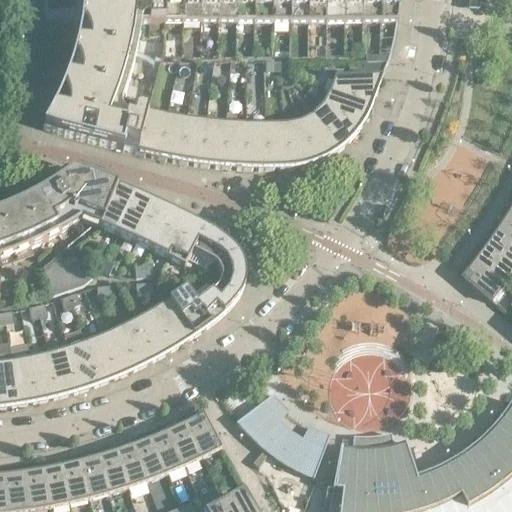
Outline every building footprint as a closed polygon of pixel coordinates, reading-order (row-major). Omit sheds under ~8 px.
[(379,89),(387,67),(389,62),(394,43),(400,0),(82,0),(82,4),(81,15),(81,23),(79,31),(78,40),(76,47),(75,55),(74,58),(71,68),(68,76),(65,84),(58,103),(57,105),(55,110),(47,124),(45,128),(43,132),(52,135),(63,139),(120,153),(133,156),(150,160),(158,162),(170,165),(180,166),(191,168),(207,170),(223,172),(242,173),(249,173),(264,173),(279,173),(288,173),(290,173),(295,172),(300,171),(308,169),(315,167),(321,165),(325,163),(328,161),(332,159),(335,157),(341,153),(345,150),(348,147),(350,144),(353,141),(355,138),(358,135),(361,129),(364,123),(371,111),(373,106),(375,102),(376,97),(379,89)] [(485,8),(485,0),(467,0),(467,7),(468,7),(468,12),(484,13),(484,8),(485,8)] [(99,231),(115,190),(105,186),(91,181),(86,180),(72,176),(69,178),(61,184),(54,189),(46,193),(35,200),(27,204),(19,208),(14,210),(32,250),(39,247),(49,242),(63,234),(82,223),(99,231)] [(117,239),(133,198),(122,193),(115,190),(99,231),(117,239)] [(133,247),(150,206),(133,198),(117,239),(133,247)] [(150,254),(168,214),(150,206),(133,247),(150,254)] [(0,260),(9,258),(14,256),(24,253),(32,250),(14,210),(4,215),(0,216),(0,260)] [(167,262),(185,222),(168,214),(150,254),(167,262)] [(511,222),(509,220),(504,228),(506,230),(500,237),(511,245),(511,222)] [(194,250),(198,240),(202,231),(199,229),(185,222),(167,262),(183,269),(194,250)] [(207,233),(202,231),(198,240),(194,250),(212,262),(232,252),(227,247),(223,244),(219,241),(215,238),(211,235),(207,233)] [(511,245),(500,237),(495,245),(493,244),(488,252),(511,269),(511,245)] [(244,273),(244,270),(243,267),(242,265),(240,262),(239,259),(236,256),(232,252),(212,262),(216,264),(220,272),(221,279),(221,280),(217,289),(216,291),(242,294),(243,291),(244,288),(244,285),(245,282),(245,279),(245,276),(244,273)] [(511,269),(488,252),(482,259),(484,260),(478,268),(508,291),(511,284),(511,269)] [(68,268),(76,261),(71,255),(63,262),(68,268)] [(73,273),(81,267),(76,261),(68,268),(73,273)] [(101,278),(105,268),(100,266),(96,275),(101,278)] [(78,279),(86,273),(81,267),(73,273),(78,279)] [(107,280),(111,271),(105,268),(101,278),(107,280)] [(508,291),(478,268),(472,276),(470,274),(464,282),(494,307),(501,299),(508,291)] [(83,285),(91,278),(86,273),(78,279),(83,285)] [(88,291),(95,284),(91,278),(83,285),(88,291)] [(237,303),(240,299),(241,296),(242,294),(216,291),(204,286),(191,299),(199,309),(212,328),(216,324),(220,321),(224,317),(228,313),(233,307),(237,303)] [(199,309),(191,299),(186,291),(170,303),(194,340),(203,334),(212,328),(199,309)] [(77,310),(75,301),(69,302),(71,312),(77,310)] [(71,312),(69,302),(63,304),(65,313),(71,312)] [(194,340),(170,303),(153,314),(176,351),(185,346),(194,340)] [(176,351),(153,314),(139,322),(158,362),(167,357),(176,351)] [(158,362),(139,322),(120,332),(139,372),(149,367),(158,362)] [(139,372),(120,332),(104,339),(120,380),(130,376),(139,372)] [(120,380),(104,339),(85,347),(100,388),(110,384),(120,380)] [(100,388),(85,347),(67,353),(80,395),(88,392),(100,388)] [(80,395),(67,353),(49,358),(60,401),(70,398),(80,395)] [(60,401),(49,358),(30,362),(39,406),(49,403),(60,401)] [(39,406),(30,362),(12,366),(18,409),(34,407),(39,406)] [(18,409),(12,366),(0,367),(0,411),(7,411),(18,409)] [(294,437),(289,434),(283,429),(279,425),(283,421),(275,413),(280,408),(273,400),(274,399),(273,398),(236,427),(243,436),(248,441),(251,443),(256,448),(258,450),(264,455),(267,457),(270,453),(278,459),(275,463),(284,469),(293,474),(303,479),(312,483),(313,484),(330,439),(329,439),(328,440),(318,436),(315,442),(304,437),(301,442),(294,437)] [(511,511),(511,406),(511,405),(510,406),(511,407),(508,412),(506,415),(500,423),(498,425),(494,430),(488,437),(484,442),(479,446),(472,452),(467,456),(461,459),(456,463),(448,468),(442,471),(434,475),(425,478),(416,481),(405,446),(404,446),(404,447),(393,450),(390,438),(383,440),(378,440),(370,441),(365,441),(360,441),(353,441),(352,448),(351,453),(341,452),(341,451),(340,451),(328,511),(511,511)] [(221,453),(203,418),(194,423),(195,425),(186,429),(202,463),(208,459),(221,453)] [(202,463),(186,429),(177,433),(176,431),(168,435),(184,471),(193,467),(202,463)] [(184,471),(168,435),(160,439),(160,441),(151,445),(165,479),(172,476),(184,471)] [(165,479),(151,445),(142,448),(141,446),(133,449),(146,486),(156,483),(165,479)] [(146,486),(133,449),(124,452),(125,454),(116,458),(127,493),(134,491),(146,486)] [(127,493),(116,458),(106,460),(106,458),(97,461),(108,499),(127,493)] [(108,499),(97,461),(89,463),(89,466),(80,468),(89,504),(108,499)] [(89,504),(80,468),(70,470),(70,468),(61,470),(69,509),(79,506),(89,504)] [(69,509),(61,470),(52,472),(52,474),(43,476),(49,511),(52,511),(56,511),(69,509)] [(49,511),(43,476),(33,478),(33,476),(24,477),(28,511),(49,511)] [(28,511),(24,477),(15,478),(15,480),(5,482),(8,511),(28,511)] [(0,511),(8,511),(5,482),(0,482),(0,511)] [(151,500),(152,505),(145,506),(146,511),(164,510),(164,499),(151,500)] [(253,511),(252,511),(250,511),(246,511),(239,500),(218,511),(253,511)]
